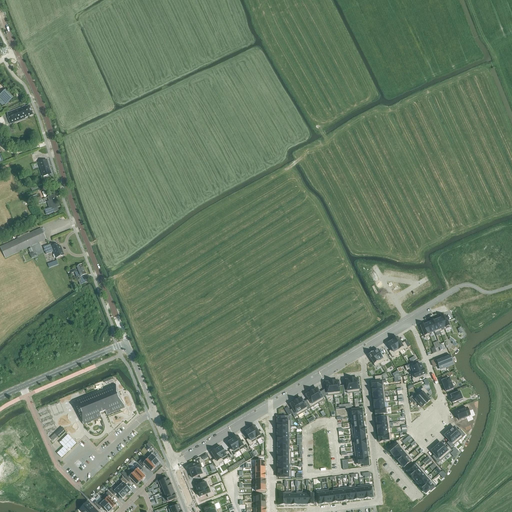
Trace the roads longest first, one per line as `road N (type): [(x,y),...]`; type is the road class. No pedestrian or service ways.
road 1 (unclassified): [(117,321),(16,51)]
road 2 (tertiary): [(0,397),(126,342)]
road 3 (residential): [(313,511),(379,502),(372,440)]
road 4 (tertiary): [(173,461),(126,342)]
